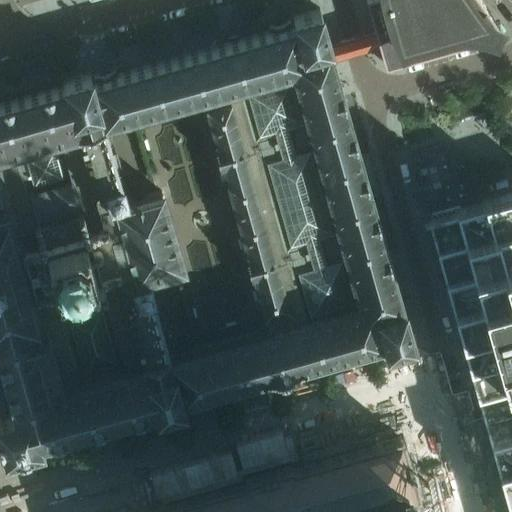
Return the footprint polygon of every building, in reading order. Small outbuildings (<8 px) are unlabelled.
[(366,0),(376,31),(373,32),(353,38),(331,44),(331,45),(329,45),(332,57),(357,50),(377,44),(379,44),(385,64),(492,34),(503,31),(481,0),(366,0)] [(386,348),(414,341),(404,304),(402,305),(371,197),(332,57),(329,45),(331,45),(331,44),(321,9),(293,17),(295,25),(292,25),(282,28),(272,31),(117,75),(116,70),(104,73),(93,77),(92,73),(64,80),(65,85),(0,103),(0,357),(16,416),(0,420),(0,449),(3,449),(5,459),(16,456),(16,458),(33,454),(33,451),(43,448),(41,441),(58,437),(156,409),(157,413),(185,405),(184,402),(196,399),(207,396),(206,391),(262,375),(262,376),(305,364),(376,344),(384,341),(386,348)] [(511,511),(511,193),(427,216),(467,375),(508,511),(511,511)] [(337,511),(373,502),(374,505),(415,493),(417,493),(416,490),(418,489),(403,438),(401,439),(400,436),(399,436),(398,435),(375,441),(376,443),(293,466),(292,463),(291,464),(290,462),(245,475),(246,477),(244,477),(245,480),(129,511),(128,509),(126,510),(126,508),(112,511),(337,511)] [(373,502),(337,511),(422,511),(420,502),(418,503),(415,493),(374,505),(373,502)]
